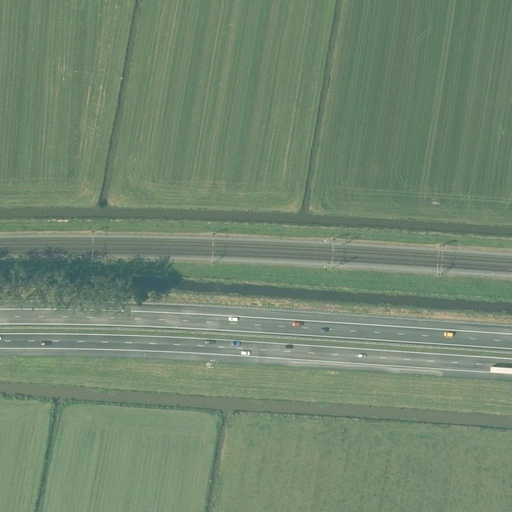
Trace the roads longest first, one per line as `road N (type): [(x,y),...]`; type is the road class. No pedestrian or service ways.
road 1 (motorway): [(0,340),(511,366)]
road 2 (motorway): [(511,342),(0,318)]
